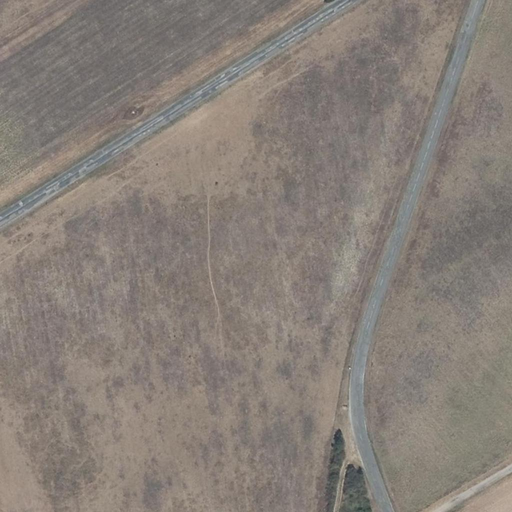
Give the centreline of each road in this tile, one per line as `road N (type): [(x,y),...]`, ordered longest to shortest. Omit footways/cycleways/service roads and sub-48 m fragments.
road 1 (unclassified): [(476,0),(357,362),(355,417),(386,511)]
road 2 (unclassified): [(349,0),(0,219)]
